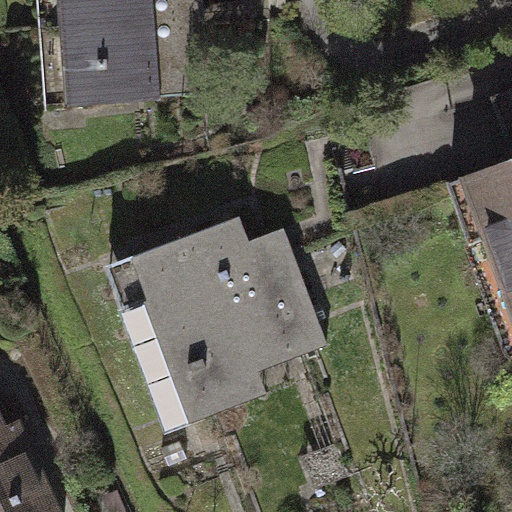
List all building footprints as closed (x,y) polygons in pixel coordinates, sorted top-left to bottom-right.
[(194,0),(50,0),(54,39),(197,26),(194,0)] [(206,103),(197,26),(54,39),(60,114),(206,103)] [(500,175),(426,200),(485,375),(511,365),(511,98),(478,110),(500,175)] [(233,211),(81,262),(146,460),(298,411),(280,357),(330,341),(298,245),(250,261),(233,211)] [(72,511),(0,380),(0,511),(72,511)]
